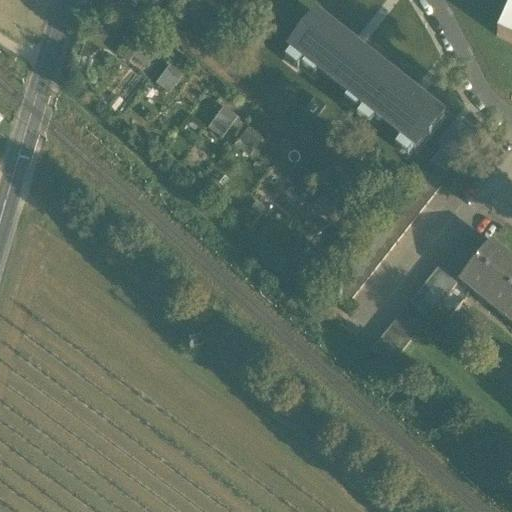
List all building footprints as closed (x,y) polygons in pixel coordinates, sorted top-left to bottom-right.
[(398,139),(416,153),(443,118),(315,17),(288,51),(305,65),(307,61),(363,105),(360,109),(378,123),(381,119),(401,134),(398,139)] [(307,61),(305,65),(360,109),(363,105),(307,61)] [(172,67),(159,84),(172,94),(185,77),(172,67)] [(227,141),(240,118),(224,109),(211,132),(227,141)] [(378,123),(398,139),(401,134),(381,119),(378,123)] [(297,168),(288,182),(305,194),(315,180),(297,168)] [(332,287),(351,302),(441,188),(422,173),(403,196),(332,287)] [(332,190),(317,206),(331,219),(346,203),(332,190)] [(380,366),(387,372),(427,322),(459,283),(488,247),(487,246),(469,232),(409,307),(368,356),(380,366)] [(511,326),(511,264),(490,247),(489,246),(488,247),(459,283),(511,326)]
